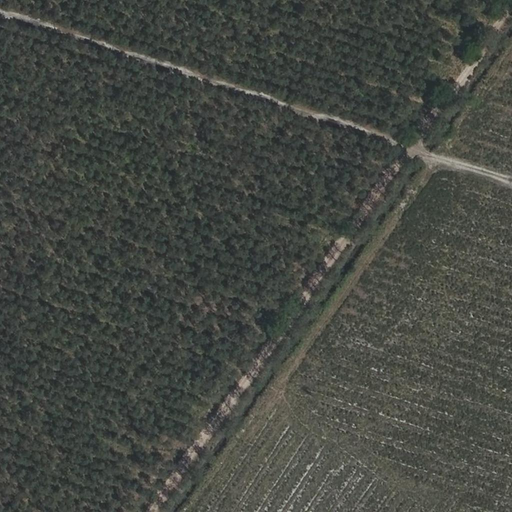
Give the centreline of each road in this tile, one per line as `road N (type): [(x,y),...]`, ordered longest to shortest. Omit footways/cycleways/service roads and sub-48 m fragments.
road 1 (track): [(156,511),(511,10)]
road 2 (track): [(0,17),(511,182)]
